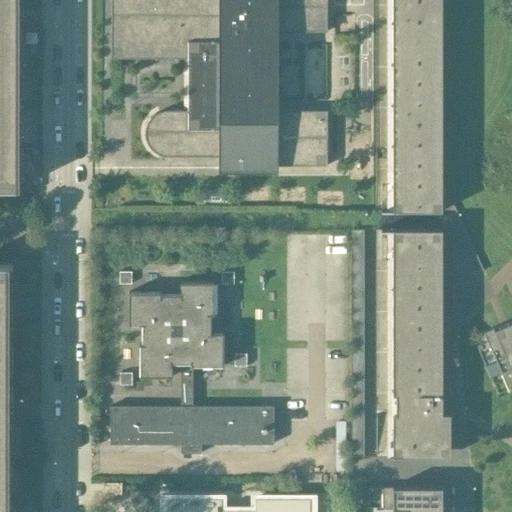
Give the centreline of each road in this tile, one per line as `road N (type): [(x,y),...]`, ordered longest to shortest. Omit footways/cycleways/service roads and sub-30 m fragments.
road 1 (residential): [(70,511),(69,0)]
road 2 (residential): [(464,511),(462,473),(358,471)]
